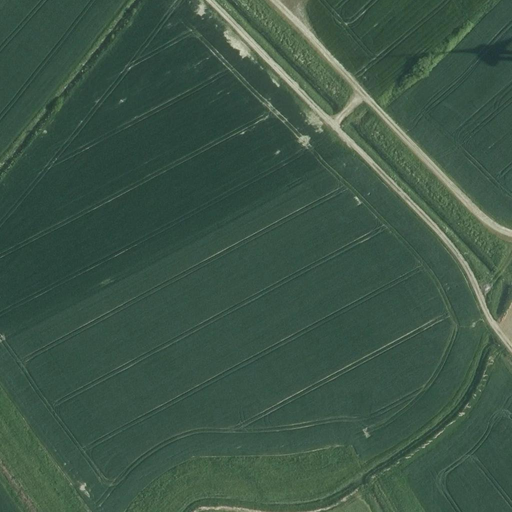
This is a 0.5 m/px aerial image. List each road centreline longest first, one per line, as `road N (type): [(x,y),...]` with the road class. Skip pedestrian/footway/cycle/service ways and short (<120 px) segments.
road 1 (track): [(209,0),(459,257),(511,353)]
road 2 (track): [(270,0),(490,222),(511,234)]
